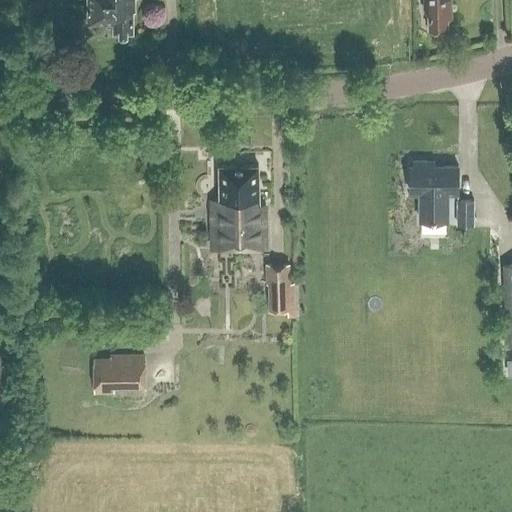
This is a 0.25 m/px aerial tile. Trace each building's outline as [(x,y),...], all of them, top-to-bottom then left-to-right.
[(113,21),(115,21),(114,8),(112,8),(111,0),(87,0),(88,21),(113,21)] [(111,0),(112,8),(114,8),(115,21),(113,21),(113,30),(133,30),(133,10),(135,10),(135,0),(111,0)] [(424,0),(425,12),(429,12),(430,29),(447,28),(447,18),(451,18),(450,0),(424,0)] [(409,166),(409,193),(420,193),(420,221),(448,221),(448,193),(458,193),(458,165),(434,165),(427,165),(427,161),(412,161),(412,166),(409,166)] [(259,204),(259,165),(219,165),(219,199),(214,199),(214,205),(210,205),(210,245),(265,245),(265,204),(259,204)] [(456,226),(472,226),(473,200),(456,199),(456,226)] [(267,283),(268,311),(287,310),(287,318),(295,317),(294,283),(290,283),(289,262),(265,263),(266,283),(267,283)] [(511,263),(503,264),(506,347),(511,346),(511,263)] [(95,364),(95,393),(113,393),(113,385),(143,385),(143,356),(111,356),(111,364),(95,364)]
